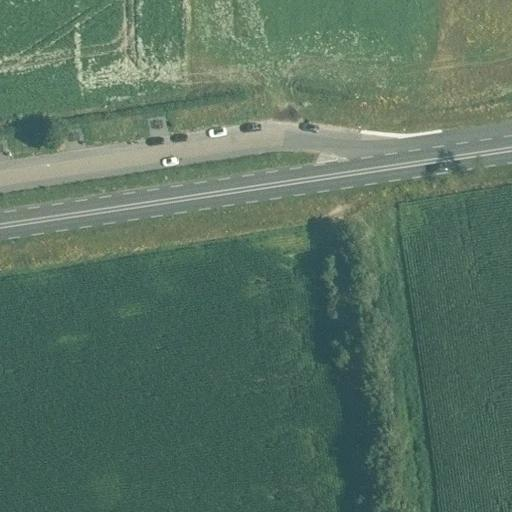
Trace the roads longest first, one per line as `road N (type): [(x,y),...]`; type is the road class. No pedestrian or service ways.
road 1 (primary): [(0,226),(511,149)]
road 2 (track): [(378,511),(332,176)]
